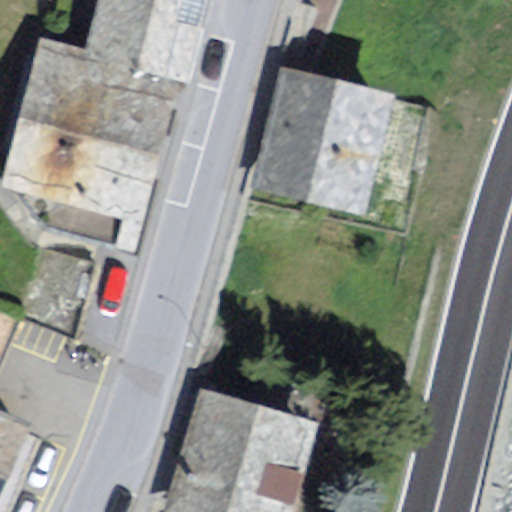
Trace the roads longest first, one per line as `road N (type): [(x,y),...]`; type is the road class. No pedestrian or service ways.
road 1 (tertiary): [(246,0),(169,296),(90,511)]
road 2 (secondary): [(511,194),(429,511)]
